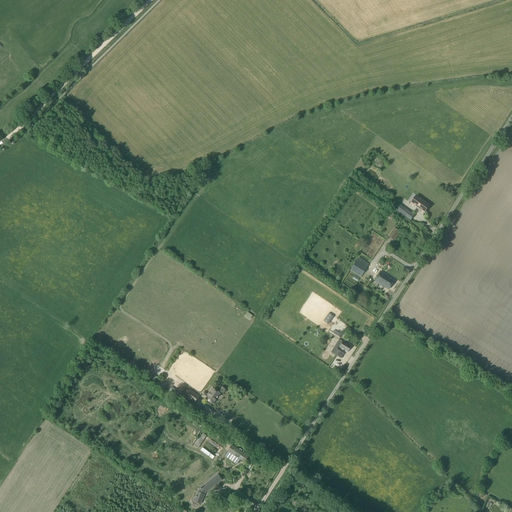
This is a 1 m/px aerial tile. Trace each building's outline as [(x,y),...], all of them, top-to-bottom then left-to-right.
[(416,196),(410,203),(424,213),(430,206),(416,196)] [(409,212),(397,204),(394,209),(405,217),(409,212)] [(389,237),(394,240),(400,232),(395,228),(389,237)] [(372,259),(385,238),(372,230),(359,252),(372,259)] [(350,270),(360,277),(367,267),(356,260),(350,270)] [(383,286),(388,289),(394,281),(388,277),(388,276),(380,271),(374,281),(382,287),(383,286)] [(334,317),(329,313),(324,321),(329,324),(334,317)] [(339,339),(336,345),(340,347),(348,352),(351,347),(343,342),(339,339)] [(168,393),(173,396),(176,391),(171,387),(168,393)] [(205,392),(202,396),(205,398),(213,403),(219,393),(212,388),(208,395),(205,392)] [(184,396),(194,402),(199,396),(189,389),(184,396)] [(196,441),(195,443),(193,446),(198,449),(206,436),(203,433),(200,437),(199,437),(196,441)] [(227,451),(230,453),(227,458),(237,464),(240,459),(245,463),(249,456),(231,445),(227,451)] [(197,492),(194,501),(200,504),(204,495),(206,492),(221,480),(217,475),(204,485),(201,487),(200,489),(198,492),(197,492)]
